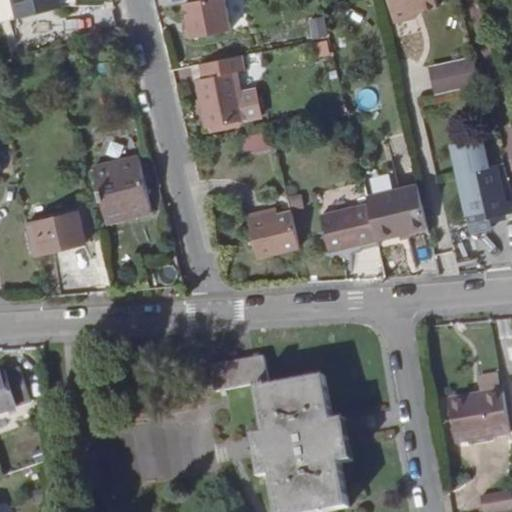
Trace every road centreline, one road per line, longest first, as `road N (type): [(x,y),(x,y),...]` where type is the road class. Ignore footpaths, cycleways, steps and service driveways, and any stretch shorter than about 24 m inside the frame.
road 1 (residential): [(137,0),(210,310)]
road 2 (residential): [(395,299),(429,511)]
road 3 (residential): [(0,327),(210,310)]
road 4 (residential): [(210,310),(395,299)]
